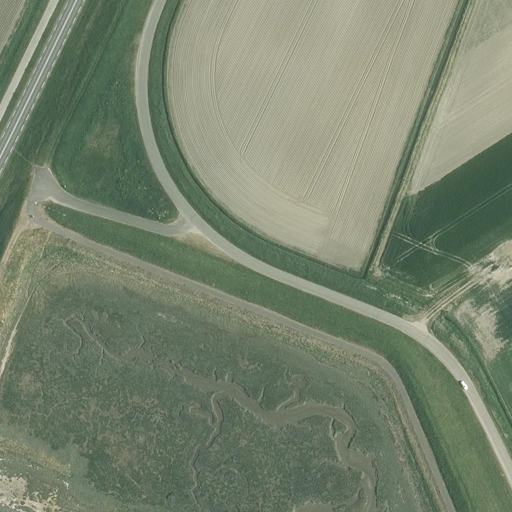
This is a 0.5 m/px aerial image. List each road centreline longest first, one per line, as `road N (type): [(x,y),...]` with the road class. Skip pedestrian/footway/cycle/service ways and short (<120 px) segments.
road 1 (unclassified): [(511,479),(430,336),(227,245),(197,220)]
road 2 (unclassified): [(197,220),(155,161),(144,96),(149,45),(165,0)]
road 3 (unclassified): [(31,202),(46,187),(161,230),(197,220)]
road 4 (primary): [(0,155),(75,0)]
